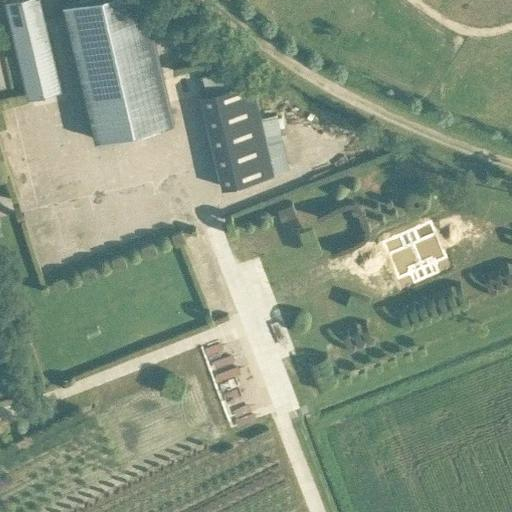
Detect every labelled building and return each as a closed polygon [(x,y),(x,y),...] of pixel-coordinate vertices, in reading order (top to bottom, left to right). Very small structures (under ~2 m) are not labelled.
[(9,0),(31,94),(63,87),(42,0),(9,0)] [(65,0),(62,1),(95,138),(174,119),(145,0),(65,0)] [(194,37),(183,39),(188,59),(199,56),(194,37)] [(200,92),(222,185),(274,173),(252,80),(200,92)] [(406,231),(381,242),(397,279),(410,273),(414,282),(426,277),(438,272),(434,263),(446,257),(430,221),(406,231)]
